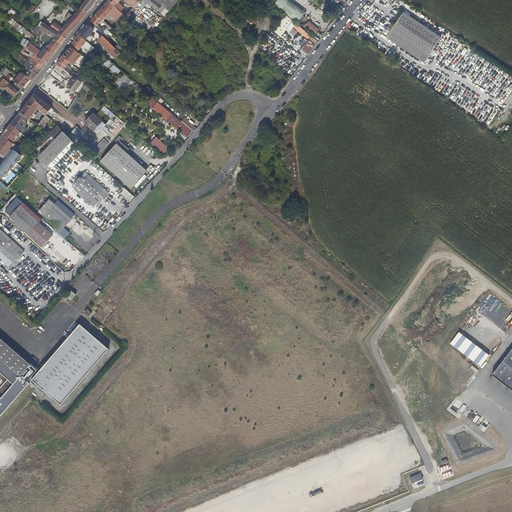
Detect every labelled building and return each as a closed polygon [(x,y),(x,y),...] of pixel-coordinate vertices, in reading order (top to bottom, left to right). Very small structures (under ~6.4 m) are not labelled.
[(97,0),(86,0),(80,7),(87,13),(97,0)] [(102,29),(104,27),(110,32),(112,29),(104,21),(105,19),(105,18),(108,15),(109,14),(110,15),(116,20),(117,19),(122,13),(121,12),(115,6),(108,0),(105,4),(95,15),(96,15),(102,20),(98,25),(102,29)] [(121,0),(107,0),(108,0),(115,6),(121,12),(125,8),(119,3),(121,0)] [(123,0),(133,8),(134,8),(141,4),(138,2),(139,0),(123,0)] [(161,7),(162,6),(154,0),(147,0),(146,2),(157,11),(158,11),(161,7)] [(169,11),(178,0),(154,0),(162,6),(169,11)] [(304,15),(285,0),(278,0),(274,6),(286,15),(293,22),(296,24),(304,15)] [(305,13),(288,0),(285,0),(304,15),(305,13)] [(169,11),(162,6),(161,7),(158,11),(164,17),(169,11)] [(63,26),(55,21),(50,27),(51,28),(58,33),(65,38),(66,37),(69,34),(74,28),(87,13),(80,7),(76,12),(74,14),(69,19),(67,22),(63,26)] [(18,13),(12,8),(10,10),(8,13),(11,16),(14,18),(18,13)] [(441,37),(403,12),(386,38),(424,63),(441,37)] [(123,23),(127,18),(125,16),(122,13),(117,19),(123,23)] [(135,19),(129,13),(125,16),(127,18),(132,22),(135,19)] [(102,29),(98,25),(102,20),(96,15),(92,19),(93,19),(91,21),(96,26),(97,26),(96,27),(96,28),(99,31),(103,34),(106,37),(110,32),(104,27),(102,29)] [(281,37),(293,22),(286,15),(273,31),(281,37)] [(24,28),(15,21),(13,22),(12,24),(11,26),(18,32),(20,33),(22,34),(23,33),(21,32),(24,28)] [(50,27),(44,23),(43,23),(41,21),(32,33),(36,36),(39,30),(40,28),(48,33),(51,28),(50,27)] [(309,21),(304,27),(314,36),(319,30),(309,21)] [(296,24),(293,27),(304,37),(302,40),(305,42),(307,39),(308,40),(300,51),(305,58),(317,41),(296,24)] [(85,28),(78,35),(79,35),(87,41),(88,42),(91,39),(88,37),(94,30),(88,25),(85,28)] [(48,33),(40,28),(39,30),(51,37),(53,36),(48,33)] [(55,37),(58,33),(51,28),(48,33),(53,36),(54,37),(55,37)] [(65,38),(58,33),(55,37),(54,39),(61,44),(65,38)] [(274,34),(270,39),(275,43),(278,38),(274,34)] [(87,41),(79,35),(72,44),(78,51),(83,46),(93,55),(97,51),(92,47),(87,42),(87,41)] [(120,53),(115,49),(103,36),(97,41),(115,58),(120,53)] [(57,50),(61,44),(54,39),(49,45),(57,50)] [(120,43),(116,47),(122,52),(125,48),(120,43)] [(40,51),(34,47),(30,44),(27,49),(37,56),(46,62),(53,54),(46,49),(45,48),(43,50),(41,52),(40,51)] [(53,54),(57,50),(49,45),(46,49),(53,54)] [(37,56),(27,49),(24,47),(23,49),(22,50),(29,55),(31,56),(32,57),(35,59),(42,66),(46,62),(37,56)] [(80,53),(75,59),(83,65),(87,59),(80,53)] [(62,57),(56,65),(60,68),(63,70),(69,74),(74,78),(76,74),(71,71),(66,66),(69,62),(62,57)] [(89,69),(83,65),(75,59),(70,63),(78,70),(85,75),(89,69)] [(108,59),(104,64),(108,68),(112,63),(108,59)] [(39,69),(32,63),(29,61),(28,61),(25,65),(31,69),(36,73),(39,69)] [(114,65),(110,69),(117,75),(121,71),(114,65)] [(11,72),(6,68),(1,74),(6,78),(9,75),(11,72)] [(36,73),(31,69),(25,75),(30,79),(32,80),(37,74),(36,73)] [(19,92),(30,79),(25,75),(24,73),(22,72),(13,81),(12,80),(12,79),(13,78),(9,75),(6,78),(5,79),(9,82),(9,83),(19,92)] [(66,80),(63,84),(74,92),(81,83),(74,78),(70,83),(66,80)] [(123,94),(133,82),(128,78),(117,89),(123,94)] [(19,92),(9,83),(9,82),(5,79),(4,79),(0,84),(15,96),(19,92)] [(87,92),(91,88),(86,84),(83,88),(87,92)] [(51,108),(34,94),(29,101),(37,109),(45,116),(46,115),(51,108)] [(172,114),(151,97),(146,103),(152,108),(167,121),(187,137),(192,131),(172,114)] [(27,114),(31,117),(37,109),(29,101),(27,104),(32,108),(27,114)] [(32,108),(27,104),(20,113),(28,118),(29,119),(31,117),(27,114),(32,108)] [(107,116),(111,118),(102,130),(114,139),(126,123),(110,112),(107,116)] [(25,122),(28,118),(20,113),(15,119),(25,126),(27,123),(25,122)] [(105,124),(93,113),(84,123),(94,131),(99,125),(102,128),(105,124)] [(45,116),(39,123),(45,129),(52,120),(46,115),(45,116)] [(15,119),(5,131),(18,140),(19,139),(24,143),(28,139),(23,134),(24,133),(28,128),(25,126),(15,119)] [(63,132),(57,126),(31,154),(33,156),(52,136),(55,140),(63,132)] [(67,136),(75,144),(84,134),(77,127),(67,136)] [(67,136),(63,132),(55,140),(38,158),(51,170),(75,144),(67,136)] [(0,154),(10,141),(3,135),(0,138),(0,161),(2,159),(0,158),(0,154)] [(150,145),(164,157),(170,150),(156,137),(150,145)] [(95,148),(101,153),(109,144),(104,139),(95,148)] [(100,162),(131,189),(147,171),(126,153),(129,149),(119,141),(100,162)] [(7,163),(6,162),(0,169),(0,177),(1,179),(14,163),(12,160),(8,162),(7,163)] [(104,188),(85,172),(71,187),(74,189),(74,190),(93,207),(99,202),(95,198),(104,188)] [(104,200),(110,194),(109,194),(104,189),(104,188),(95,198),(99,202),(100,203),(103,199),(104,200)] [(123,191),(120,194),(130,202),(134,197),(125,189),(123,191)] [(44,215),(54,204),(50,200),(39,211),(44,215)] [(54,204),(71,219),(75,215),(58,200),(54,204)] [(52,246),(47,242),(52,236),(39,223),(41,220),(22,203),(9,217),(37,243),(42,247),(40,249),(39,250),(44,254),(52,246)] [(71,219),(54,204),(44,215),(55,226),(52,229),(64,239),(69,233),(63,228),(71,219)] [(0,229),(0,258),(9,268),(24,252),(0,229)] [(71,301),(76,295),(69,289),(64,295),(71,301)] [(109,350),(80,324),(32,380),(61,405),(109,350)] [(449,344),(480,367),(489,356),(458,332),(449,344)] [(0,373),(12,384),(19,376),(20,377),(30,365),(0,338),(0,373)] [(492,375),(511,390),(511,348),(492,375)] [(0,416),(37,371),(30,365),(20,377),(19,376),(12,384),(13,385),(2,398),(0,396),(0,416)] [(23,421),(13,431),(20,438),(32,427),(29,424),(27,426),(23,421)] [(412,484),(423,479),(421,473),(410,478),(412,484)]
